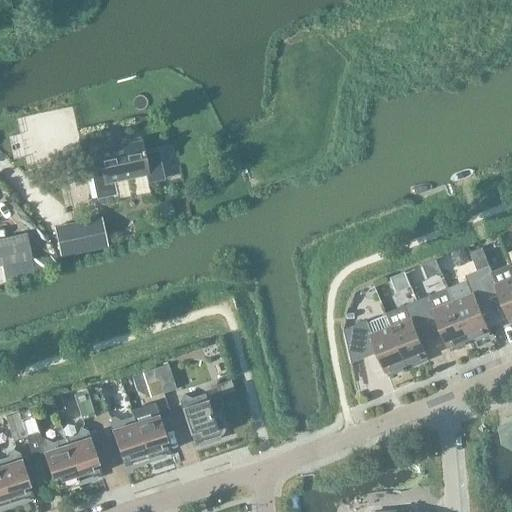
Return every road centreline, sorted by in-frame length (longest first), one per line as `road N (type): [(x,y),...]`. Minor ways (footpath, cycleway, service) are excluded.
road 1 (residential): [(261,468),(446,398)]
road 2 (residential): [(128,511),(261,468)]
